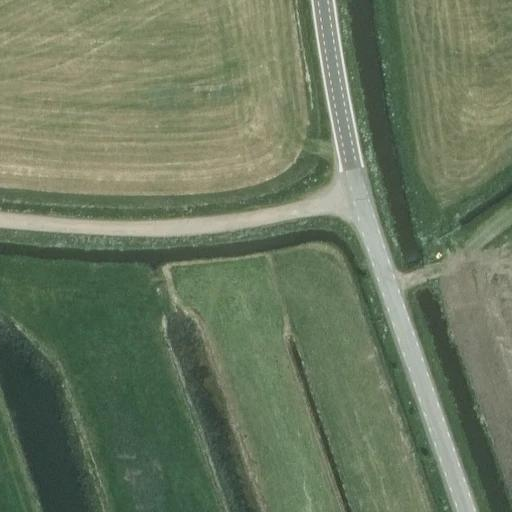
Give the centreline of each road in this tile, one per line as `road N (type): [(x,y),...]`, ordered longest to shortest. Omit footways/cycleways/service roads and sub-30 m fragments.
road 1 (tertiary): [(465,511),(358,195),(324,0)]
road 2 (track): [(358,195),(224,224),(144,230),(0,222)]
